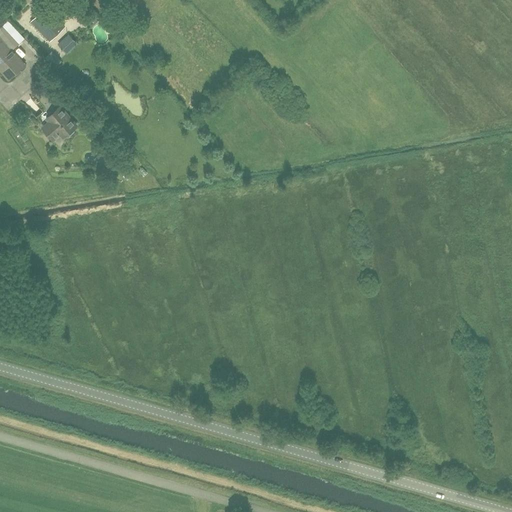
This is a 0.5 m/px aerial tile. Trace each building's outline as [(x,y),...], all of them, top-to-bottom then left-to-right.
[(43,4),(47,0),(27,0),(39,13),(46,6),(43,4)] [(94,16),(79,0),(67,0),(88,22),(94,16)] [(112,0),(90,0),(103,14),(115,3),(112,0)] [(50,41),(64,27),(46,8),(32,22),(50,41)] [(24,66),(17,59),(9,50),(23,38),(8,21),(0,27),(0,65),(11,78),(24,66)] [(77,44),(68,35),(59,44),(67,53),(77,44)] [(61,61),(52,51),(46,57),(55,67),(61,61)] [(34,100),(30,105),(39,115),(44,110),(34,100)] [(63,136),(75,125),(60,108),(48,118),(51,122),(44,128),(53,138),(60,132),(63,136)]
